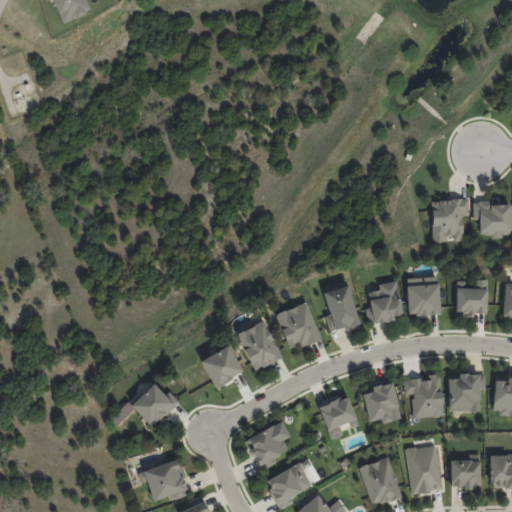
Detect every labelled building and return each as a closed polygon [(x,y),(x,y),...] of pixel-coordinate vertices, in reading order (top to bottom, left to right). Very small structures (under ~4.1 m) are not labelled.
[(52,0),(60,22),(89,12),(84,0),(45,0),(45,1),(47,0),(52,0)] [(462,241),(462,215),(467,214),(467,199),(430,200),(431,242),(449,242),(449,241),(462,241)] [(509,204),(485,205),(485,201),(472,202),(472,220),(478,220),(478,237),(510,236),(509,204)] [(438,314),(419,316),(419,313),(411,314),(408,279),(417,278),(418,286),(441,284),(443,314),(438,314)] [(486,313),(475,313),(475,314),(463,314),(463,311),(457,311),(458,288),(456,288),(456,281),(464,281),(464,288),(474,288),(475,279),(487,280),(486,288),(488,289),(487,313),(486,313)] [(397,322),(386,323),(385,322),(378,323),(377,323),(369,324),(367,309),(375,308),(373,302),(372,302),(370,293),(381,291),(380,285),(398,282),(400,293),(403,293),(407,315),(404,315),(405,318),(397,319),(398,321),(397,322)] [(511,284),(503,285),(502,317),(511,317),(511,284)] [(362,327),(362,328),(347,333),(346,328),(337,331),(336,330),(329,332),(325,318),(332,316),(325,293),(350,286),(362,327)] [(322,340),(308,346),(307,345),(302,347),(300,344),(291,348),(277,315),(279,315),(280,313),(287,310),(289,311),(300,306),(299,305),(308,302),(323,339),(322,340)] [(283,358),(263,368),(263,367),(256,370),(252,363),(253,363),(247,351),(246,351),(238,336),(240,335),(240,334),(245,331),(246,331),(256,326),(256,325),(264,321),(283,357),(283,358)] [(242,372),(234,376),(234,377),(229,380),(230,381),(225,384),(225,385),(218,388),(204,362),(220,352),(220,351),(230,346),(244,370),(242,372)] [(406,395),(405,380),(422,378),(422,381),(429,381),(429,375),(441,374),(443,391),(446,391),(447,404),(444,404),(445,415),(415,418),(413,399),(415,399),(415,394),(406,395)] [(484,380),(485,390),(481,390),(482,400),(478,400),(478,411),(449,412),(449,407),(450,407),(450,379),(461,379),(461,374),(469,374),(469,375),(481,375),(481,376),(484,376),(484,380)] [(510,377),(511,377),(511,415),(500,413),(501,410),(494,409),(498,380),(509,381),(510,377)] [(179,403),(161,420),(161,419),(157,422),(155,420),(151,424),(133,406),(156,383),(167,395),(170,391),(180,402),(179,403)] [(371,422),(364,395),(375,392),(374,387),(382,385),(382,386),(393,383),(400,406),(396,407),(399,419),(383,423),(382,419),(371,422)] [(333,438),(321,407),(333,403),(333,401),(341,398),(342,399),(351,396),(359,418),(358,418),(360,424),(353,427),(351,421),(340,425),(344,434),(342,434),(342,436),(337,438),(335,437),(333,438)] [(264,469),(248,442),(275,426),(279,433),(283,431),(288,439),(284,441),(288,449),(287,449),(289,451),(275,459),(278,464),(265,471),(264,469)] [(404,449),(411,494),(441,489),(434,445),(404,449)] [(484,462),(484,486),(476,487),(476,491),(468,491),(468,486),(454,487),(454,461),(473,461),(473,455),(482,455),(482,462),(484,462)] [(511,491),(507,491),(507,488),(493,488),(493,484),(491,484),(491,457),(507,456),(507,455),(511,455),(511,491)] [(401,498),(392,502),(391,500),(382,503),(381,501),(373,504),(360,468),(389,458),(404,497),(401,498)] [(187,477),(191,490),(188,491),(190,495),(176,500),(175,496),(158,502),(151,481),(144,484),(141,474),(180,460),(184,470),(183,471),(185,477),(187,477)] [(305,469),(306,469),(304,471),(312,485),(304,490),(305,491),(292,499),(294,502),(281,510),(278,505),(280,504),(273,494),(274,493),(272,490),(275,488),(271,481),(301,462),(305,469)] [(299,511),(320,493),(332,508),(335,506),(340,511),(299,511)] [(210,511),(184,511),(205,502),(210,511)]
